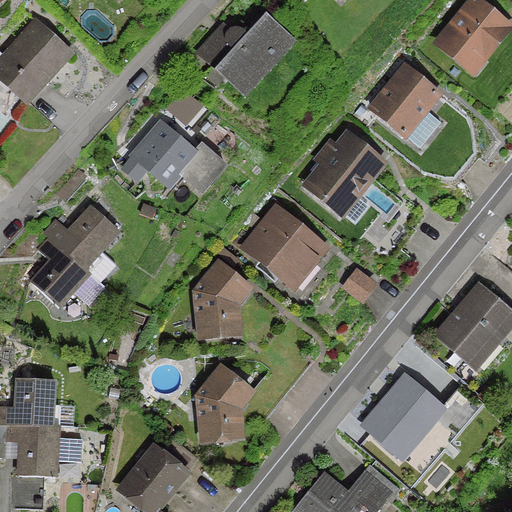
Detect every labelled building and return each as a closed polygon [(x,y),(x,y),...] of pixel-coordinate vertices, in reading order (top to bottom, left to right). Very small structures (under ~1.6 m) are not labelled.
[(472,1),(436,46),(462,67),(473,53),(481,60),(506,29),(472,1)] [(198,52),(243,93),(289,43),(258,14),(238,35),(233,33),(228,34),(221,28),(198,52)] [(0,83),(24,106),(70,55),(33,22),(0,59),(0,83)] [(404,69),(369,111),(417,150),(438,124),(422,112),(435,95),(404,69)] [(192,126),(210,107),(195,93),(177,112),(192,126)] [(165,110),(170,115),(182,101),(177,96),(165,110)] [(131,159),(165,189),(193,156),(159,126),(131,159)] [(314,161),(321,166),(304,188),(339,216),(341,214),(352,224),(365,208),(353,198),(380,165),(345,136),(333,151),(326,146),(314,161)] [(41,234),(46,239),(82,271),(116,234),(89,208),(66,234),(53,222),(41,234)] [(275,210),(242,250),(289,289),(322,249),(275,210)] [(86,276),(82,271),(46,239),(35,251),(48,263),(29,284),(56,309),(86,276)] [(247,290),(216,265),(192,294),(197,340),(223,337),(221,322),(247,290)] [(361,267),(346,287),(369,303),(384,284),(361,267)] [(488,336),(494,341),(511,320),(476,289),(435,336),(466,362),(488,336)] [(224,426),(250,394),(219,369),(195,398),(200,445),(225,442),(224,426)] [(0,408),(0,425),(49,428),(52,382),(15,380),(14,409),(0,408)] [(402,380),(362,427),(393,453),(415,427),(420,432),(438,411),(402,380)] [(16,476),(16,477),(53,479),(56,428),(49,428),(0,425),(0,457),(1,443),(18,444),(16,476)] [(153,511),(156,508),(196,460),(165,435),(152,451),(152,450),(119,491),(144,511),(153,511)] [(321,477),(292,511),(373,511),(388,495),(363,474),(345,496),(321,477)]
